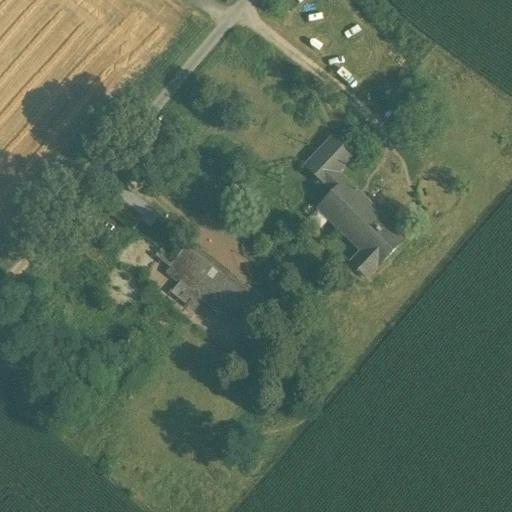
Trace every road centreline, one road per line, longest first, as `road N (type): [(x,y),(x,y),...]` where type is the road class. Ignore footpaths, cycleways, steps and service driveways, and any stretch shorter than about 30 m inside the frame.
road 1 (track): [(0,291),(140,127)]
road 2 (track): [(230,17),(250,15),(380,129)]
road 3 (track): [(245,0),(140,127)]
